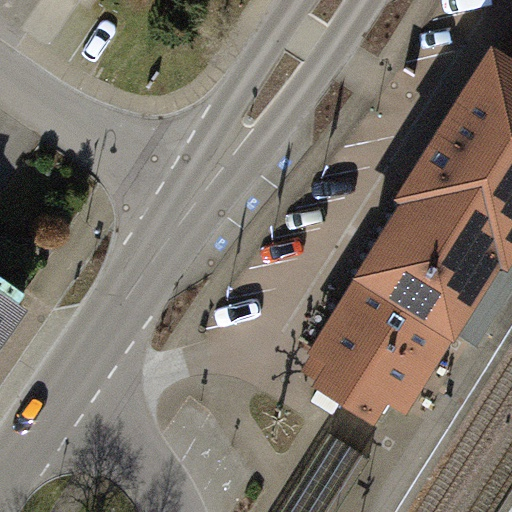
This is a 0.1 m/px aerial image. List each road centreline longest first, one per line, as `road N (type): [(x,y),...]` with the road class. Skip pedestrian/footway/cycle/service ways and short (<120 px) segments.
road 1 (primary): [(195,195),(0,476)]
road 2 (primary): [(330,0),(195,195)]
road 3 (residential): [(195,195),(0,62)]
